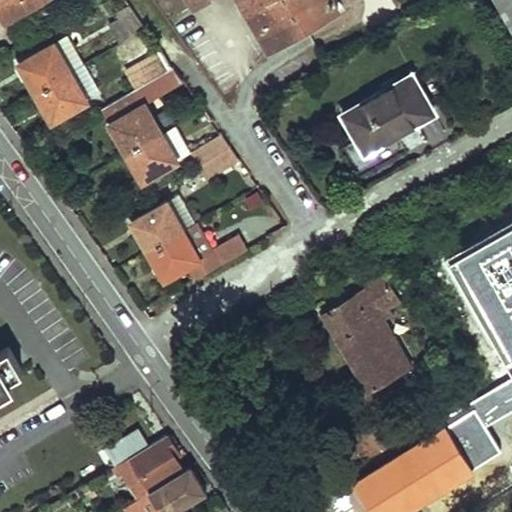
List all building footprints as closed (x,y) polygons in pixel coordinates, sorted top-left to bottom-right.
[(0,0),(9,15),(33,0),(0,0)] [(287,0),(189,0),(192,5),(200,0),(241,0),(271,49),(305,29),(287,0)] [(287,0),(305,29),(338,10),(332,0),(287,0)] [(511,0),(503,0),(511,15),(511,0)] [(136,9),(113,24),(123,40),(147,26),(136,9)] [(70,34),(59,40),(74,67),(85,61),(70,34)] [(59,40),(24,59),(40,86),(74,67),(59,40)] [(168,54),(146,68),(153,79),(177,65),(168,54)] [(74,67),(89,95),(101,89),(85,61),(74,67)] [(177,65),(153,79),(150,81),(158,93),(185,78),(177,65)] [(74,67),(40,86),(56,116),(91,97),(89,95),(74,67)] [(413,72),(347,111),(368,150),(436,111),(413,72)] [(147,101),(114,119),(130,148),(164,129),(147,101)] [(165,132),(180,158),(191,152),(177,125),(165,132)] [(164,129),(130,148),(145,176),(180,158),(165,132),(164,129)] [(226,133),(196,150),(203,163),(234,146),(226,133)] [(234,146),(203,163),(210,176),(243,158),(234,146)] [(186,228),(199,220),(181,189),(168,196),(186,228)] [(168,196),(133,216),(149,247),(186,228),(168,196)] [(201,256),(216,248),(200,220),(186,228),(201,256)] [(511,220),(452,255),(511,358),(511,220)] [(186,228),(149,247),(166,277),(193,262),(201,275),(224,262),(216,248),(201,256),(186,228)] [(386,273),(323,311),(370,389),(414,363),(386,317),(395,311),(390,304),(401,297),(386,273)] [(0,391),(21,379),(15,370),(25,364),(14,343),(2,350),(0,347),(0,391)] [(473,409),(447,425),(472,465),(498,449),(473,409)] [(392,415),(354,436),(367,459),(405,438),(392,415)] [(447,425),(359,480),(379,511),(396,511),(472,465),(447,425)] [(168,434),(115,464),(117,468),(124,469),(135,463),(147,485),(135,491),(139,497),(145,494),(153,489),(185,472),(174,454),(177,451),(168,434)] [(487,481),(511,468),(511,467),(504,452),(479,465),(487,481)] [(153,489),(165,511),(176,511),(209,493),(194,467),(185,472),(153,489)] [(149,500),(156,511),(165,511),(153,489),(145,494),(149,500)] [(139,497),(127,503),(131,511),(149,500),(145,494),(139,497)]
